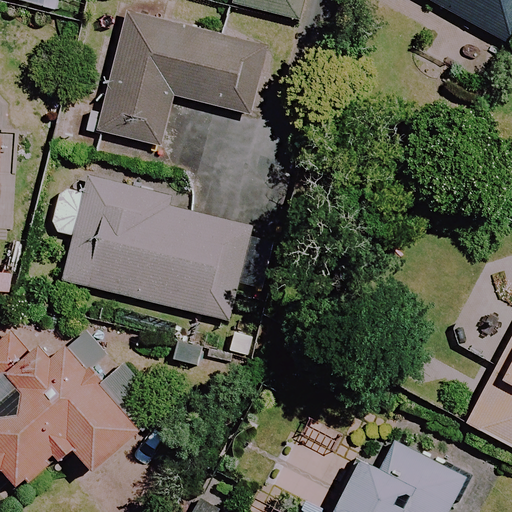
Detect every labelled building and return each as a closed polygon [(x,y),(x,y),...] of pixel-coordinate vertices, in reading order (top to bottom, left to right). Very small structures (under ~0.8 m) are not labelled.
[(226,0),(301,22),(307,0),(226,0)] [(511,0),(427,0),(504,43),(511,27),(511,0)] [(267,54),(131,20),(107,113),(90,109),(84,132),(164,152),(177,100),(250,118),(267,54)] [(19,269),(0,267),(0,225),(15,226),(21,132),(3,131),(6,86),(0,85),(0,297),(17,299),(19,269)] [(124,189),(91,181),(86,200),(62,194),(53,232),(78,239),(67,281),(232,322),(257,222),(124,189)] [(0,345),(0,470),(21,494),(71,448),(96,475),(144,431),(67,347),(59,353),(28,320),(0,345)] [(511,350),(471,426),(511,448),(511,350)] [(392,447),(381,473),(359,463),(338,511),(454,511),(468,480),(392,447)]
